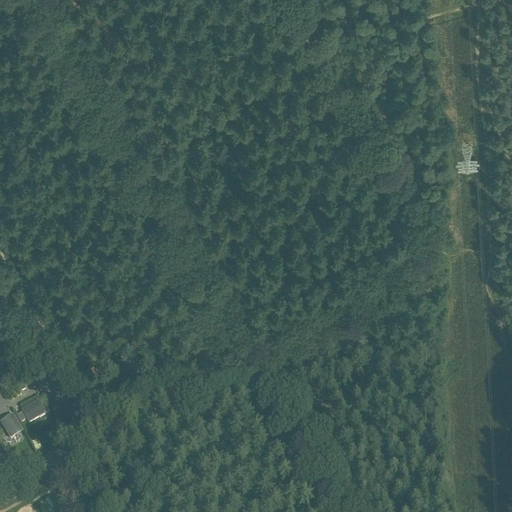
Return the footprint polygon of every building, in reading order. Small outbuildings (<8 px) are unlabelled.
[(134,21),(129,9),(118,14),(123,26),(134,21)] [(0,361),(3,360),(9,357),(5,349),(5,348),(0,349),(0,361)] [(0,374),(0,384),(7,381),(14,378),(18,376),(17,374),(14,368),(10,370),(3,373),(0,374)] [(22,410),(26,417),(30,423),(35,420),(40,417),(46,413),(42,407),(39,402),(38,400),(33,404),(27,407),(22,410)] [(7,419),(1,422),(2,423),(4,427),(7,432),(7,433),(11,439),(17,435),(22,432),(23,431),(20,426),(17,420),(14,415),(7,419)]
